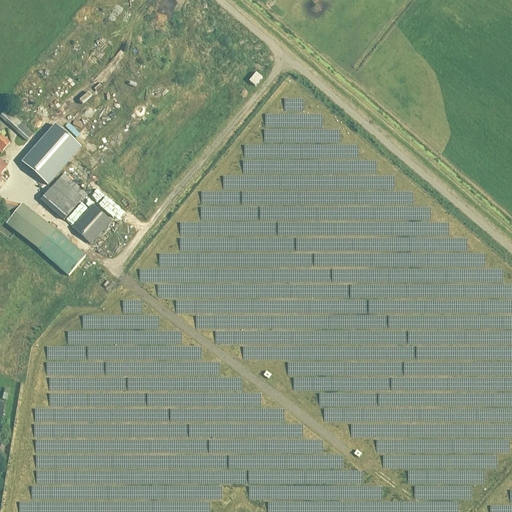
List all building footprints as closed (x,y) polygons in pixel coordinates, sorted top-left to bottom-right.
[(255,88),(262,80),(256,74),(249,83),(255,88)] [(0,117),(27,142),(33,136),(6,111),(0,117)] [(55,126),(22,164),(47,187),(81,149),(55,126)] [(0,135),(0,150),(2,153),(10,144),(0,135)] [(54,187),(41,202),(64,222),(83,200),(61,179),(57,183),(54,187)] [(0,216),(11,219),(20,208),(0,202),(0,216)] [(90,246),(110,223),(92,207),(72,230),(90,246)] [(38,251),(48,260),(64,241),(54,232),(38,251)]
